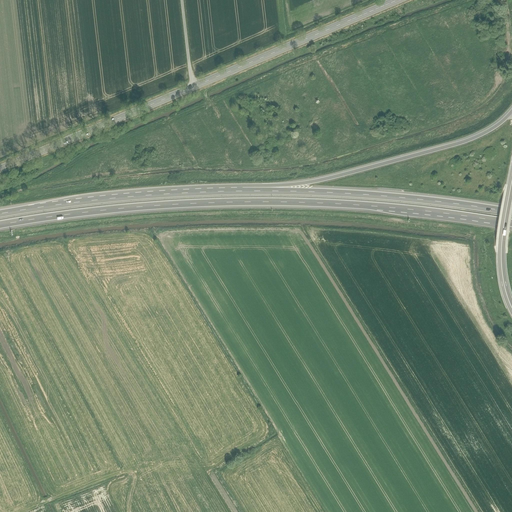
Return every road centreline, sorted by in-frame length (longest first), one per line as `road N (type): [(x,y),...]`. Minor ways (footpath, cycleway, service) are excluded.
road 1 (motorway): [(0,225),(211,202),(358,205),(511,223)]
road 2 (tertiary): [(0,168),(396,0)]
road 3 (motorway): [(273,191),(148,195),(0,214)]
road 4 (motorway): [(511,111),(468,140),(273,191)]
road 5 (motorway): [(511,212),(273,191)]
road 6 (motorway): [(511,180),(501,241),(511,307)]
